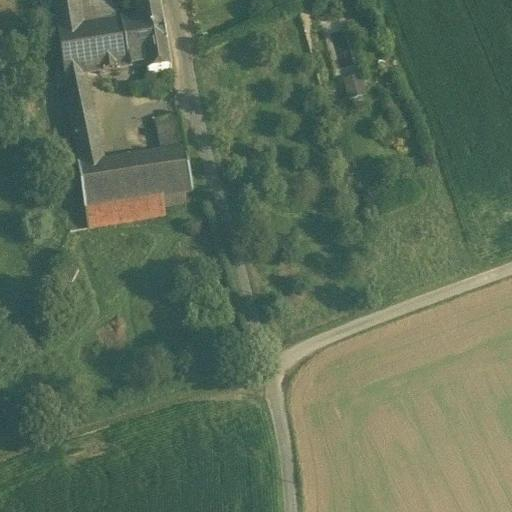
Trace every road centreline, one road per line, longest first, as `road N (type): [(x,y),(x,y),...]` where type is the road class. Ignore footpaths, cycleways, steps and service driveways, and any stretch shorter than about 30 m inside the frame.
road 1 (residential): [(268,366),(198,140),(169,0)]
road 2 (residential): [(511,269),(268,366)]
road 3 (residential): [(287,511),(284,438),(268,366)]
